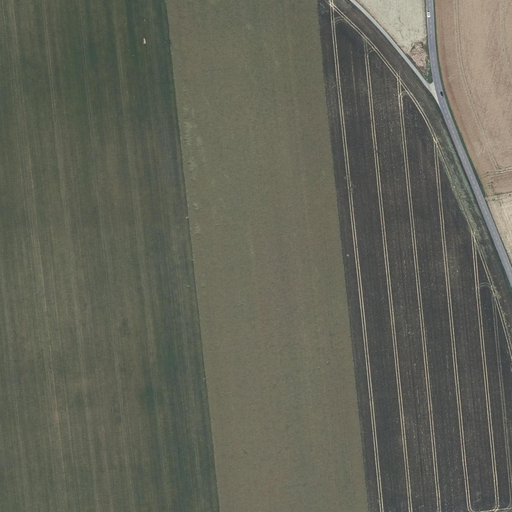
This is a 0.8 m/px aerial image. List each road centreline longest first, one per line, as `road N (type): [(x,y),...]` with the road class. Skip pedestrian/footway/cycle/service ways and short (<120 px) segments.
road 1 (tertiary): [(511,278),(438,104)]
road 2 (unclassified): [(438,104),(352,0)]
